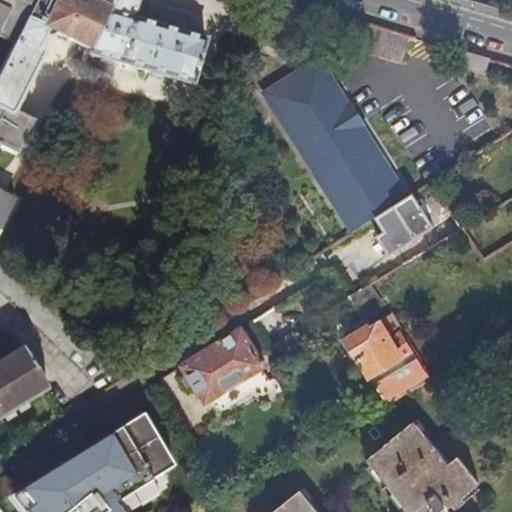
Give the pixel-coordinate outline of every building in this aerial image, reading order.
[(37,0),(15,44),(0,73),(0,108),(7,112),(10,114),(15,112),(45,53),(44,49),(40,46),(51,29),(92,50),(90,54),(193,84),(206,38),(134,17),(138,0),(37,0)] [(0,0),(0,37),(15,44),(37,0),(0,0)] [(352,46),(381,54),(386,37),(407,43),(408,43),(410,36),(359,21),(352,46)] [(386,37),(381,54),(403,60),(407,43),(386,37)] [(490,79),(511,85),(511,63),(464,49),(459,64),(486,72),(490,79)] [(303,90),(329,73),(321,62),(296,79),(303,90)] [(267,97),(354,231),(377,216),(408,196),(329,73),(303,90),(296,79),(267,97)] [(37,124),(15,112),(10,114),(7,112),(0,108),(0,235),(17,204),(0,194),(0,148),(19,158),(37,124)] [(463,228),(453,213),(434,225),(414,192),(408,196),(377,216),(385,231),(378,235),(390,253),(401,246),(429,229),(438,243),(463,228)] [(484,256),(495,250),(478,225),(468,232),(484,256)] [(83,370),(100,351),(0,255),(0,291),(33,323),(83,370)] [(385,305),(372,283),(351,296),(365,318),(385,305)] [(370,325),(347,338),(359,358),(361,358),(388,401),(431,375),(415,349),(393,313),(371,327),(370,325)] [(267,365),(243,327),(184,364),(208,402),(210,401),(213,402),(215,403),(217,407),(226,410),(253,392),(264,394),(275,386),(265,370),(265,366),(267,365)] [(0,419),(49,389),(23,346),(0,360),(0,419)] [(127,511),(118,499),(179,463),(148,410),(23,485),(33,502),(25,507),(29,511),(127,511)] [(451,511),(447,507),(478,481),(457,455),(449,462),(416,420),(368,459),(411,511),(451,511)] [(319,511),(301,491),(274,511),(319,511)]
